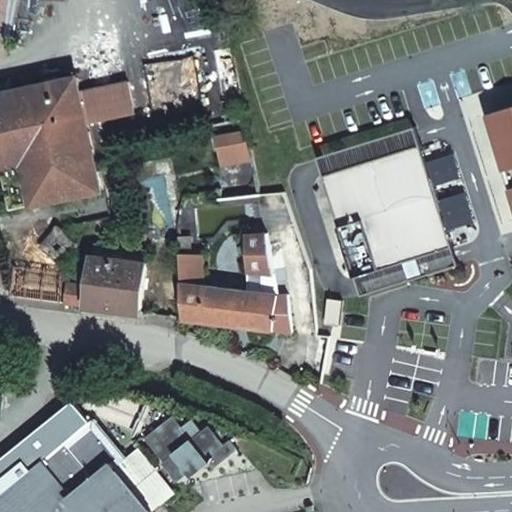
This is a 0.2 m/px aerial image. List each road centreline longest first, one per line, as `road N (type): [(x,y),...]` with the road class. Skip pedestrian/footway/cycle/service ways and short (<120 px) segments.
road 1 (unclassified): [(0,315),(179,337),(314,404),(379,453),(474,488),(511,487)]
road 2 (unknown): [(453,116),(313,165),(303,182),(309,208),(340,284),(494,247)]
